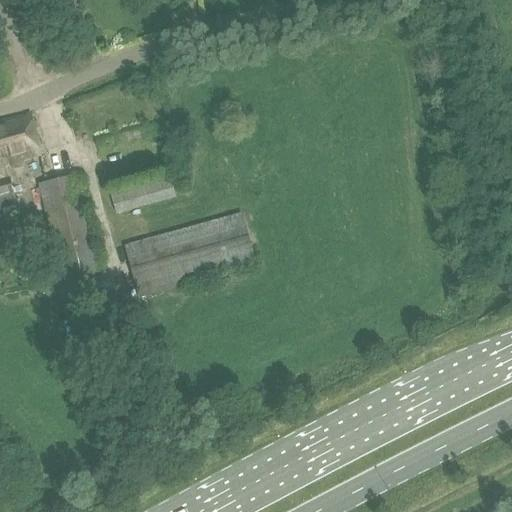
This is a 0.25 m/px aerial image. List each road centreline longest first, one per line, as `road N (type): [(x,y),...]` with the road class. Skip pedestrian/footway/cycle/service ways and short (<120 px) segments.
road 1 (primary): [(511,353),(198,511)]
road 2 (unclassified): [(0,107),(175,39),(331,0)]
road 3 (primary): [(316,511),(511,412)]
